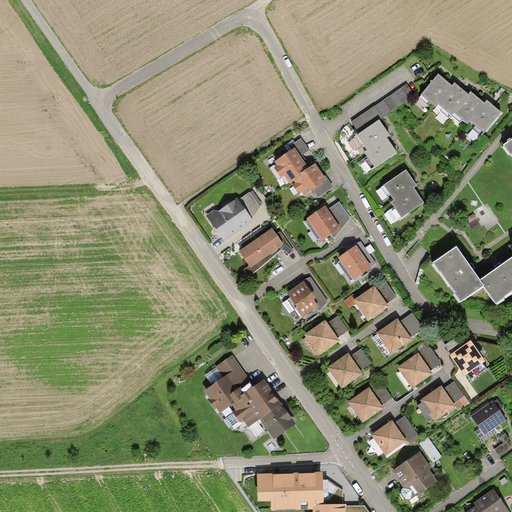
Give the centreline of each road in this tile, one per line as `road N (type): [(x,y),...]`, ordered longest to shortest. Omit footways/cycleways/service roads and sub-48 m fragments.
road 1 (residential): [(97,103),(252,10),(416,297),(435,316),(511,333)]
road 2 (residential): [(385,511),(177,214)]
road 3 (track): [(0,472),(225,464),(341,450)]
road 4 (unclassified): [(177,214),(97,103)]
road 5 (unclassified): [(97,103),(24,0)]
